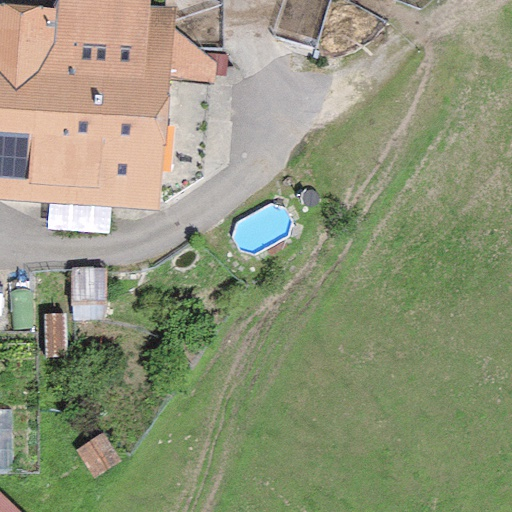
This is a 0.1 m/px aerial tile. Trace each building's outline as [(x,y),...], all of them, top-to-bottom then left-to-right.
[(0,189),(60,194),(60,197),(105,200),(142,204),(152,80),(160,81),(165,15),(79,6),(78,21),(0,14),(0,189)] [(102,229),(105,200),(60,197),(57,224),(102,229)] [(57,294),(87,292),(85,265),(55,267),(57,294)] [(64,445),(76,463),(98,449),(86,431),(64,445)] [(0,511),(40,511),(5,474),(0,479),(0,511)]
